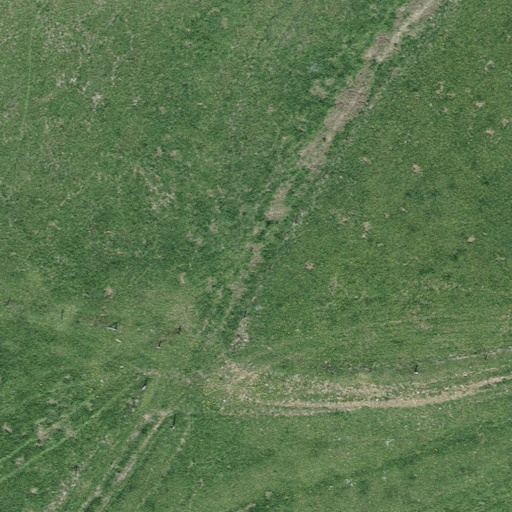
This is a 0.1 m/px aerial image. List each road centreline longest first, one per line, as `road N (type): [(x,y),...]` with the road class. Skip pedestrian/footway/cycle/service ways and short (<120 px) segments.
road 1 (track): [(511,358),(424,375),(175,395),(374,68),(433,0)]
road 2 (track): [(175,395),(101,511)]
